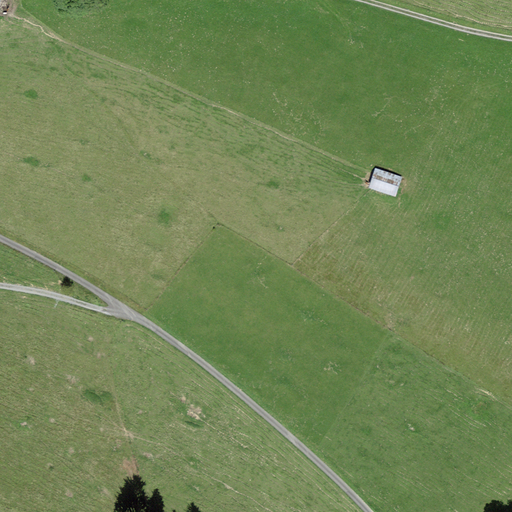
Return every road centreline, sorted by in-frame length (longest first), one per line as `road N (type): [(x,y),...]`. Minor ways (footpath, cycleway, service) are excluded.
road 1 (track): [(364,511),(140,319),(0,240)]
road 2 (track): [(351,0),(511,39)]
road 3 (track): [(140,319),(0,286)]
